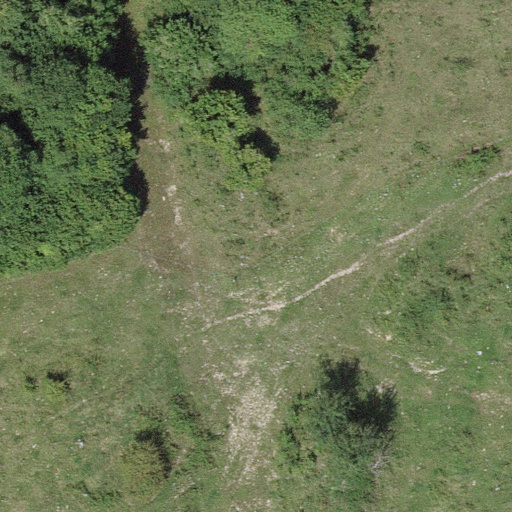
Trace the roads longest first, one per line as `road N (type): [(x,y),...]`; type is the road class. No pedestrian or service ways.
road 1 (track): [(260,511),(250,340),(191,268),(140,184),(126,0)]
road 2 (track): [(511,196),(250,340)]
